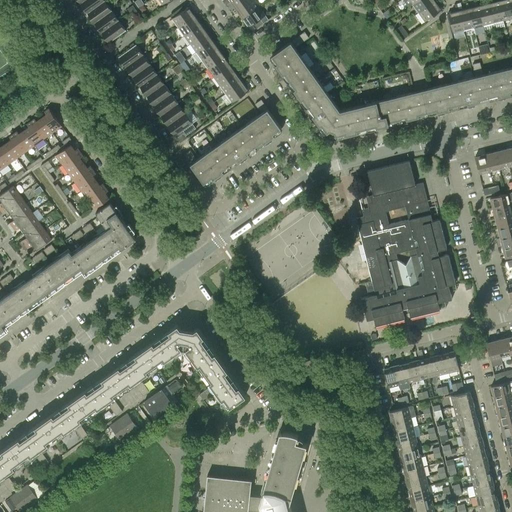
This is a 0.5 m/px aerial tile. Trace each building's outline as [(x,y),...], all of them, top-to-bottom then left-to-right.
[(103,0),(84,0),(80,3),(87,13),(104,1),(103,0)] [(232,0),(232,1),(230,2),(236,10),(249,0),(232,0)] [(254,0),(249,0),(236,10),(242,18),(259,6),(254,0)] [(435,0),(418,0),(413,4),(419,12),(436,0),(435,0)] [(436,0),(419,12),(424,21),(425,21),(442,9),(436,0)] [(497,0),(496,0),(494,0),(488,2),(493,22),(503,20),(497,0)] [(511,14),(508,0),(497,0),(503,20),(511,17),(511,14)] [(104,1),(87,13),(94,23),(111,10),(104,1)] [(488,2),(482,4),(478,4),(483,25),(493,22),(488,2)] [(478,4),(475,5),(468,7),(469,9),(473,27),(483,25),(478,4)] [(178,27),(195,15),(189,6),(172,18),(173,19),(178,27)] [(266,14),(265,15),(265,14),(264,14),(259,6),(242,18),(248,27),(253,24),(256,28),(263,23),(260,19),(261,18),(264,22),(269,19),(266,14)] [(473,27),(469,9),(468,7),(458,9),(463,30),(473,27)] [(388,9),(382,13),(386,18),(391,15),(388,9)] [(463,30),(458,9),(448,12),(453,33),(454,32),(463,30)] [(101,32),(118,20),(111,10),(94,23),(101,32)] [(195,15),(178,27),(184,35),(201,23),(195,15)] [(118,20),(101,32),(109,43),(126,30),(118,20)] [(201,23),(184,35),(190,43),(207,31),(201,23)] [(207,31),(190,43),(196,52),(213,40),(207,31)] [(276,64),(273,67),(276,72),(279,69),(283,75),(285,73),(290,80),(309,67),(295,47),(309,37),(304,31),(272,55),(277,63),(275,64),(276,64)] [(202,60),(219,48),(213,40),(196,52),(192,55),(198,63),(202,60)] [(118,56),(126,67),(143,54),(136,44),(118,56)] [(219,48),(202,60),(208,68),(225,56),(219,48)] [(163,54),(168,61),(171,58),(167,52),(163,54)] [(143,54),(126,67),(133,76),(150,64),(143,54)] [(181,54),(176,57),(180,63),(186,59),(181,54)] [(225,56),(208,68),(214,77),(231,64),(225,56)] [(488,97),(482,75),(483,75),(479,62),(472,64),(475,76),(452,82),(457,105),(466,102),(467,105),(468,108),(474,107),(473,103),(480,102),(479,99),(488,97)] [(150,64),(133,76),(140,86),(157,74),(150,64)] [(231,64),(214,77),(220,85),(237,73),(231,64)] [(174,68),(178,73),(182,70),(178,65),(174,68)] [(294,90),(291,92),(294,97),(297,95),(301,100),(303,99),(309,106),(327,93),(309,67),(290,80),(295,88),(293,89),(294,90)] [(511,91),(511,67),(483,75),(482,75),(488,97),(497,95),(498,97),(499,101),(505,99),(504,96),(510,94),(510,92),(511,91)] [(243,81),(237,73),(220,85),(226,93),(243,81)] [(147,96),(164,84),(157,74),(140,86),(147,96)] [(243,81),(226,93),(232,101),(232,102),(249,90),(243,81)] [(452,82),(430,88),(422,90),(428,115),(437,112),(438,116),(444,114),(443,111),(449,109),(449,107),(457,105),(452,82)] [(154,106),(171,93),(164,84),(147,96),(154,106)] [(422,90),(391,97),(397,120),(405,118),(406,120),(412,118),(413,122),(419,120),(418,117),(428,115),(422,90)] [(161,115),(178,103),(171,93),(154,106),(161,115)] [(309,118),(313,123),(316,121),(319,126),(321,124),(327,132),(330,130),(332,131),(340,110),(327,93),(309,106),(314,114),(312,115),(312,116),(309,118)] [(384,99),(360,105),(366,127),(375,125),(376,128),(382,126),(383,130),(389,128),(388,125),(389,124),(388,122),(397,120),(391,97),(390,93),(383,95),(384,99)] [(261,113),(242,127),(255,145),(262,140),(264,142),(266,145),(271,141),(269,139),(274,135),(273,133),(281,127),(261,99),(255,104),(261,113)] [(178,103),(161,115),(168,125),(185,113),(178,103)] [(360,105),(340,110),(332,131),(334,132),(335,135),(345,133),(345,135),(351,134),(352,137),(358,136),(357,132),(358,132),(357,130),(366,127),(360,105)] [(46,114),(41,117),(52,133),(61,126),(49,108),(44,111),(46,114)] [(185,113),(168,125),(175,135),(192,123),(185,113)] [(52,133),(41,117),(36,121),(34,118),(31,121),(43,139),(52,133)] [(43,139),(31,121),(27,124),(29,126),(24,130),(35,145),(43,139)] [(180,142),(199,129),(195,124),(183,133),(176,138),(180,142)] [(242,127),(216,145),(230,164),(237,159),(238,161),(239,160),(241,163),(246,160),(244,157),(249,153),(248,151),(255,145),(242,127)] [(17,131),(13,133),(26,151),(35,145),(24,130),(19,133),(17,131)] [(11,139),(6,143),(17,158),(26,151),(13,133),(9,136),(11,139)] [(0,145),(0,153),(8,164),(17,158),(6,143),(1,146),(0,145)] [(71,144),(55,155),(62,164),(80,152),(77,148),(74,150),(71,144)] [(216,145),(198,157),(196,159),(190,150),(184,154),(204,182),(212,177),(213,179),(213,178),(215,181),(220,178),(218,175),(224,171),(222,169),(230,164),(216,145)] [(509,167),(505,149),(495,152),(499,169),(509,167)] [(80,152),(62,164),(68,173),(84,162),(80,157),(83,155),(80,152)] [(499,169),(495,152),(485,154),(489,171),(499,169)] [(485,154),(475,157),(479,174),(489,171),(485,154)] [(415,184),(411,166),(409,160),(367,171),(373,194),(415,184)] [(84,162),(68,173),(75,182),(93,169),(90,165),(87,167),(84,162)] [(93,169),(75,182),(81,191),(96,180),(93,175),(95,173),(93,169)] [(50,173),(47,175),(53,184),(56,182),(50,173)] [(87,200),(105,187),(102,183),(100,185),(96,180),(81,191),(87,200)] [(408,307),(410,316),(439,309),(438,302),(452,299),(448,285),(455,283),(448,254),(438,256),(437,250),(447,248),(439,219),(430,221),(428,215),(431,215),(429,206),(426,207),(425,203),(426,203),(427,201),(423,182),(415,184),(373,194),(370,196),(372,202),(367,203),(370,214),(363,216),(365,223),(358,224),(375,294),(361,298),(367,320),(374,318),(375,325),(405,318),(402,308),(408,307)] [(0,208),(20,195),(13,185),(0,194),(0,199),(2,202),(0,202),(0,208)] [(40,186),(34,190),(37,195),(43,191),(40,186)] [(105,187),(87,200),(94,209),(109,198),(105,193),(108,191),(105,187)] [(511,191),(490,197),(493,208),(510,203),(511,203),(511,191)] [(20,195),(0,208),(0,214),(7,209),(11,214),(26,203),(20,195)] [(136,238),(110,202),(95,213),(107,229),(119,246),(121,249),(136,238)] [(26,203),(11,214),(14,219),(7,225),(9,228),(32,212),(26,203)] [(511,213),(511,211),(510,203),(493,208),(495,218),(511,213)] [(38,208),(34,211),(40,219),(44,216),(38,208)] [(32,212),(9,228),(12,232),(20,227),(23,232),(38,221),(32,212)] [(511,213),(495,218),(498,228),(511,224),(511,213)] [(38,221),(23,232),(27,237),(19,242),(22,246),(45,230),(38,221)] [(90,223),(82,228),(85,233),(93,227),(90,223)] [(511,234),(511,224),(498,228),(500,237),(511,234)] [(107,229),(72,254),(81,268),(84,271),(100,260),(101,263),(105,260),(106,259),(105,257),(119,246),(107,229)] [(45,230),(22,246),(25,250),(32,245),(36,250),(51,239),(45,230)] [(80,230),(71,236),(74,241),(83,234),(80,230)] [(511,245),(511,234),(500,237),(502,247),(511,245)] [(51,244),(43,250),(47,255),(55,249),(51,244)] [(511,245),(502,247),(505,258),(511,256),(511,245)] [(69,250),(33,276),(29,278),(42,296),(61,282),(63,284),(68,281),(66,278),(81,268),(72,254),(69,250)] [(41,251),(32,258),(36,262),(45,256),(41,251)] [(10,273),(0,280),(0,281),(3,286),(14,278),(10,273)] [(42,296),(29,278),(0,299),(0,321),(2,324),(17,313),(19,316),(20,315),(24,312),(22,310),(42,296)] [(177,324),(143,348),(156,366),(181,348),(184,348),(186,332),(182,331),(177,324)] [(190,332),(186,332),(184,348),(186,349),(204,374),(222,362),(197,327),(190,332)] [(511,355),(506,337),(496,340),(501,357),(511,355)] [(496,340),(486,342),(490,360),(501,357),(496,340)] [(143,348),(118,367),(110,372),(123,390),(133,382),(143,396),(149,392),(139,378),(156,366),(143,348)] [(451,352),(444,354),(448,372),(459,370),(454,350),(453,350),(453,351),(451,351),(451,352)] [(448,372),(444,354),(436,355),(434,355),(439,375),(448,372)] [(431,357),(424,359),(429,377),(439,375),(434,355),(433,355),(433,356),(431,356),(431,357)] [(429,377),(424,359),(416,360),(414,360),(419,380),(429,377)] [(412,362),(404,363),(409,382),(419,380),(414,360),(413,360),(413,361),(412,361),(412,362)] [(222,362),(204,374),(212,385),(199,394),(203,400),(216,390),(228,408),(245,395),(222,362)] [(394,365),(399,385),(400,390),(410,387),(409,382),(404,363),(397,365),(396,365),(395,365),(394,365)] [(392,367),(384,369),(388,387),(399,385),(394,365),(392,366),(392,367)] [(110,372),(78,395),(90,413),(106,401),(116,415),(122,411),(112,397),(123,390),(110,372)] [(506,378),(504,372),(494,375),(495,381),(501,379),(506,378)] [(511,380),(491,386),(493,396),(511,391),(511,380)] [(177,381),(168,387),(172,394),(181,387),(177,381)] [(161,389),(144,402),(153,415),(171,403),(161,389)] [(470,391),(465,392),(451,396),(453,406),(473,401),(472,399),(470,391)] [(511,391),(493,396),(496,406),(511,401),(511,391)] [(78,395),(43,420),(55,438),(73,425),(82,438),(87,434),(78,422),(90,413),(78,395)] [(473,401),(453,406),(456,416),(475,411),(473,404),(473,402),(473,401)] [(511,401),(496,406),(498,416),(511,412),(511,401)] [(413,405),(389,411),(391,419),(391,421),(391,422),(410,417),(415,416),(413,405)] [(475,411),(456,416),(458,426),(478,421),(477,419),(476,419),(475,411)] [(511,422),(511,412),(498,416),(501,426),(511,422)] [(127,413),(110,426),(120,440),(137,427),(127,413)] [(413,427),(410,417),(391,422),(392,424),(394,431),(413,427)] [(43,420),(10,444),(22,461),(34,453),(43,466),(49,462),(39,449),(55,438),(43,420)] [(480,431),(478,424),(478,422),(478,421),(458,426),(461,436),(480,431)] [(511,433),(511,422),(501,426),(503,436),(511,433)] [(415,437),(413,427),(394,431),(396,439),(396,441),(415,437)] [(291,511),(290,503),(307,443),(302,442),(303,439),(301,437),(298,435),(295,433),(293,433),(290,432),(286,431),(283,431),(283,430),(281,429),(280,431),(279,431),(261,495),(261,510),(261,511),(291,511)] [(481,439),(480,431),(461,436),(463,446),(483,441),(483,440),(482,440),(482,439),(481,439)] [(511,443),(511,433),(503,436),(506,446),(511,443)] [(415,437),(396,441),(396,442),(397,444),(399,451),(418,447),(415,437)] [(484,451),(483,443),(483,441),(463,446),(466,456),(484,451)] [(10,444),(0,450),(0,477),(10,491),(16,487),(6,473),(22,461),(10,444)] [(420,456),(418,447),(399,451),(401,459),(400,459),(401,461),(420,456)] [(484,451),(466,456),(468,465),(488,461),(488,460),(487,460),(487,458),(486,458),(484,451)] [(423,466),(420,456),(401,461),(401,462),(402,464),(402,463),(404,471),(423,466)] [(488,461),(468,465),(471,475),(489,471),(488,463),(488,461)] [(425,476),(423,466),(404,471),(406,478),(405,479),(406,481),(425,476)] [(489,471),(471,475),(473,485),(493,481),(493,480),(492,480),(492,478),(491,478),(489,471)] [(248,511),(250,494),(252,479),(207,475),(203,511),(248,511)] [(428,486),(425,476),(406,481),(407,483),(409,491),(428,486)] [(493,481),(473,485),(476,495),(494,491),(492,483),(493,483),(493,481)] [(28,484),(10,497),(20,511),(38,498),(28,484)] [(430,496),(428,486),(409,491),(411,498),(410,498),(411,500),(411,501),(430,496)] [(496,498),(494,491),(476,495),(476,496),(470,498),(472,506),(478,504),(478,505),(498,500),(497,500),(497,498),(496,498)] [(433,506),(430,496),(411,501),(412,503),(414,511),(433,506)] [(498,500),(478,505),(479,511),(493,511),(499,511),(497,503),(498,503),(498,501),(498,500)]
